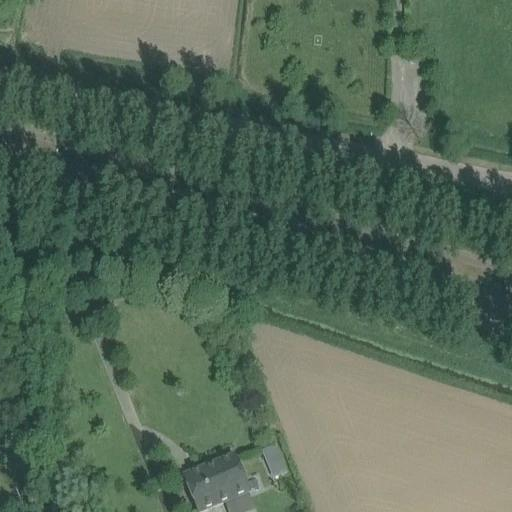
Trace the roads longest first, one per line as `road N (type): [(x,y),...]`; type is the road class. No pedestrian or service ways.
road 1 (tertiary): [(511,301),(0,154)]
road 2 (unclassified): [(511,184),(0,83)]
